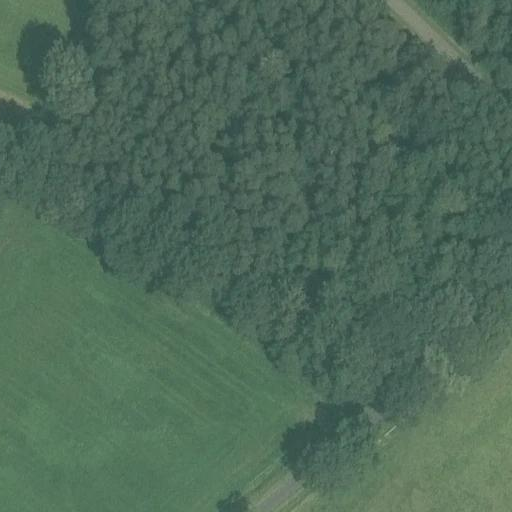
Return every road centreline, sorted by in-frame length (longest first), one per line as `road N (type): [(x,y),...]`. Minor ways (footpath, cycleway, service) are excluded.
road 1 (unclassified): [(264,511),(511,301)]
road 2 (unclassified): [(511,115),(390,0)]
